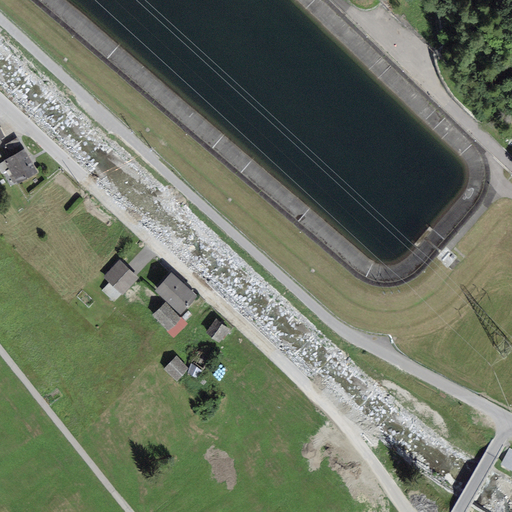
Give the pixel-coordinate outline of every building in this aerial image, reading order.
[(38,171),(24,147),(4,159),(17,183),(38,171)] [(119,259),(103,275),(122,294),(139,278),(119,259)] [(172,270),(155,288),(180,311),(197,293),(172,270)] [(185,323),(165,302),(152,314),(172,335),(185,323)] [(216,318),(206,330),(219,341),(229,330),(216,318)] [(239,348),(228,360),(238,370),(249,359),(239,348)] [(176,357),(164,368),(176,381),(188,369),(176,357)] [(192,363),(188,373),(197,377),(202,368),(192,363)] [(187,380),(179,387),(186,394),(193,387),(187,380)] [(511,450),(509,449),(501,463),(511,468),(511,450)]
